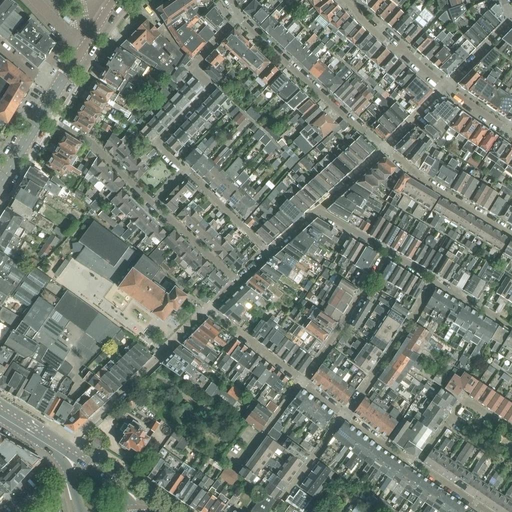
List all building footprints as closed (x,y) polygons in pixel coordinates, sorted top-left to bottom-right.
[(0,0),(0,27),(13,11),(18,6),(11,0),(0,0)] [(186,74),(188,72),(184,68),(192,60),(207,44),(199,36),(198,35),(191,29),(194,25),(196,23),(200,19),(193,11),(197,8),(192,0),(168,0),(168,2),(163,5),(160,5),(157,7),(157,10),(156,10),(164,23),(169,31),(177,43),(181,49),(185,53),(183,56),(183,55),(183,56),(181,59),(169,77),(177,84),(180,80),(186,74)] [(192,0),(203,15),(214,4),(212,2),(213,2),(211,0),(192,0)] [(251,19),(267,2),(267,1),(265,0),(261,0),(258,4),(254,0),(244,0),(238,4),(243,12),(251,19)] [(284,0),(291,9),(303,0),(284,0)] [(324,0),(314,8),(307,13),(299,19),(302,22),(316,11),(319,15),(333,3),(330,0),(324,0)] [(387,0),(372,0),(367,6),(375,13),(387,0)] [(384,21),(399,4),(394,0),(387,0),(375,13),(384,21)] [(406,0),(402,0),(399,4),(384,21),(392,28),(404,15),(398,9),(401,6),(401,7),(407,0),(406,0)] [(499,4),(497,0),(488,0),(483,2),(488,10),(501,24),(504,21),(505,18),(499,4)] [(267,2),(251,19),(259,26),(275,10),(270,6),(267,2)] [(488,10),(483,2),(474,6),(473,6),(471,8),(495,30),(501,24),(488,10)] [(283,3),(276,10),(279,14),(286,6),(283,3)] [(341,10),(333,3),(319,15),(317,17),(321,20),(322,18),(329,24),(341,10)] [(214,4),(203,15),(200,17),(201,18),(209,25),(220,13),(221,13),(214,4)] [(463,5),(448,11),(452,23),(458,18),(465,11),(463,5)] [(13,11),(0,27),(0,36),(5,41),(20,24),(23,20),(28,15),(18,6),(13,11)] [(392,28),(401,36),(418,16),(413,12),(414,11),(411,8),(404,15),(392,28)] [(495,30),(471,8),(466,13),(472,19),(489,36),(495,30)] [(341,10),(329,24),(334,28),(332,30),(336,33),(337,31),(349,18),(350,17),(341,10)] [(290,12),(286,17),(292,25),(296,21),(290,12)] [(220,13),(209,25),(217,33),(227,22),(220,13)] [(279,23),(271,15),(260,27),(268,35),(279,23)] [(401,36),(409,44),(421,30),(427,24),(418,16),(401,36)] [(469,23),(462,16),(459,19),(483,42),(489,36),(472,19),(469,23)] [(345,38),(358,25),(349,18),(337,31),(342,35),(340,37),(339,39),(341,41),(343,42),(344,40),(346,39),(345,38)] [(483,42),(459,19),(458,18),(452,23),(456,28),(459,25),(466,32),(463,36),(477,48),(483,42)] [(5,41),(38,69),(45,60),(46,60),(55,44),(56,45),(55,44),(31,19),(24,27),(20,24),(5,41)] [(127,40),(120,47),(169,77),(170,77),(181,59),(176,55),(179,52),(179,53),(180,52),(170,43),(169,44),(157,31),(157,30),(151,24),(150,25),(146,21),(127,40)] [(315,24),(312,21),(307,28),(310,30),(315,24)] [(268,35),(276,42),(287,30),(279,23),(268,35)] [(347,46),(351,49),(354,46),(366,33),(366,32),(358,25),(345,38),(346,39),(350,43),(347,46)] [(293,36),(287,30),(276,42),(284,49),(295,38),(300,33),(304,29),(301,26),(297,30),(293,36)] [(207,27),(199,36),(207,44),(215,35),(207,27)] [(450,40),(457,32),(453,28),(445,36),(442,33),(435,39),(421,54),(429,61),(450,40)] [(511,43),(511,29),(502,40),(506,43),(499,50),(503,54),(504,54),(511,43)] [(226,48),(231,53),(243,39),(234,31),(220,46),(224,50),(226,48)] [(435,39),(427,31),(412,46),(421,54),(435,39)] [(372,37),(366,33),(354,46),(357,49),(352,55),(354,58),(358,53),(360,51),(372,37)] [(292,57),(300,64),(311,53),(306,48),(315,39),(312,36),(304,46),(303,45),(292,57)] [(372,37),(360,51),(358,53),(366,61),(368,58),(370,59),(382,46),(380,45),(381,45),(372,37)] [(466,41),(461,37),(452,47),(455,49),(451,53),(447,49),(453,43),(450,40),(429,61),(439,70),(466,41)] [(303,45),(295,38),(284,49),(292,57),(303,45)] [(252,47),(243,39),(231,53),(236,57),(234,59),(238,63),(252,47)] [(330,40),(324,46),(329,51),(335,44),(330,40)] [(475,49),(466,41),(439,70),(446,76),(449,76),(454,72),(453,71),(475,49)] [(390,53),(382,46),(370,59),(375,64),(373,66),(376,69),(378,67),(390,53)] [(243,64),(249,69),(261,56),(252,47),(238,63),(242,66),(243,64)] [(117,49),(111,58),(112,58),(136,74),(141,77),(148,66),(119,48),(117,49)] [(205,61),(210,65),(215,69),(224,60),(224,59),(225,58),(216,50),(205,61)] [(480,77),(496,59),(498,55),(492,50),(459,83),(460,85),(460,87),(468,92),(480,77)] [(345,55),(340,51),(338,54),(337,55),(342,60),(345,57),(344,57),(345,55)] [(311,53),(300,64),(309,71),(319,60),(311,53)] [(390,53),(378,67),(383,71),(381,73),(384,76),(386,74),(398,61),(390,53)] [(483,90),(496,73),(500,69),(499,68),(506,61),(498,55),(496,59),(500,62),(497,66),(496,66),(493,70),(492,69),(485,80),(480,77),(468,92),(474,97),(477,99),(483,90)] [(0,123),(5,128),(8,123),(32,82),(0,56),(0,123)] [(261,56),(249,69),(254,74),(253,75),(256,79),(270,64),(261,56)] [(319,60),(309,71),(317,79),(336,59),(333,57),(325,66),(319,60)] [(133,79),(136,74),(112,58),(106,66),(107,69),(128,82),(131,77),(133,79)] [(335,74),(331,71),(339,62),(336,59),(317,79),(325,86),(335,74)] [(406,68),(398,61),(386,74),(391,78),(389,80),(393,83),(394,81),(406,68)] [(359,62),(353,69),(357,72),(363,65),(359,62)] [(270,64),(256,79),(265,88),(279,72),(270,64)] [(210,65),(204,72),(218,85),(225,78),(215,69),(210,65)] [(415,76),(406,68),(394,81),(399,85),(393,91),(394,92),(390,96),(396,101),(402,94),(401,93),(415,76)] [(486,106),(495,112),(501,103),(511,87),(511,68),(502,83),(486,105),(486,106)] [(128,82),(107,69),(104,73),(102,73),(99,77),(100,79),(100,80),(122,93),(125,89),(132,93),(136,87),(128,82)] [(335,74),(325,86),(324,86),(333,94),(353,73),(348,69),(339,78),(335,74)] [(366,80),(369,78),(360,70),(358,73),(366,80)] [(284,77),(281,73),(261,94),(265,98),(272,91),(277,95),(289,81),(289,79),(286,77),(284,77)] [(480,101),(486,105),(502,82),(496,79),(499,75),(496,73),(483,90),(477,99),(480,101)] [(180,80),(186,85),(196,95),(204,87),(193,77),(190,81),(187,78),(187,75),(186,74),(180,80)] [(360,79),(354,74),(352,76),(355,79),(355,80),(354,80),(350,85),(346,82),(334,95),(340,100),(360,79)] [(415,75),(415,76),(401,93),(402,94),(410,101),(414,105),(417,108),(431,94),(431,90),(415,75)] [(378,84),(370,77),(369,78),(366,80),(374,88),(378,84)] [(358,92),(356,90),(362,84),(363,85),(365,83),(360,79),(340,100),(346,106),(358,92)] [(196,95),(186,85),(181,90),(171,81),(169,83),(178,93),(189,103),(196,95)] [(294,85),(289,81),(277,95),(285,103),(299,90),(299,88),(296,85),(294,85)] [(91,93),(107,103),(125,115),(124,115),(127,117),(130,113),(114,103),(118,96),(97,83),(96,84),(95,84),(94,87),(94,88),(91,93)] [(372,89),(368,85),(366,87),(367,89),(361,95),(358,92),(346,106),(352,111),(355,108),(372,89)] [(378,87),(375,91),(381,96),(384,92),(378,87)] [(511,87),(501,103),(495,112),(498,114),(505,118),(511,107),(511,87)] [(218,89),(210,97),(221,107),(225,102),(228,105),(231,102),(228,99),(218,89)] [(372,89),(355,108),(352,111),(358,117),(370,103),(367,101),(375,92),(372,90),(372,89)] [(304,94),(299,90),(285,103),(278,110),(280,112),(283,109),(285,111),(289,107),(294,112),(297,110),(309,99),(308,97),(306,94),(304,94)] [(174,97),(169,92),(165,95),(182,111),(189,103),(178,93),(174,97)] [(107,103),(91,93),(90,95),(89,95),(87,97),(87,99),(84,103),(101,114),(107,103)] [(378,98),(403,122),(409,116),(396,103),(392,107),(381,96),(378,98)] [(227,112),(221,107),(210,97),(202,105),(213,115),(218,110),(224,115),(227,112)] [(384,116),(397,128),(403,122),(378,98),(373,104),(377,107),(379,105),(387,113),(384,116)] [(311,99),(309,99),(297,110),(299,112),(290,121),(293,125),(298,121),(316,105),(313,103),(313,101),(311,99)] [(444,100),(441,100),(423,119),(428,124),(424,127),(420,124),(417,127),(438,145),(446,132),(460,112),(444,100)] [(173,120),(180,112),(170,102),(162,109),(173,120)] [(79,112),(78,114),(94,124),(101,114),(84,103),(81,108),(80,109),(79,111),(79,112)] [(213,115),(202,105),(195,113),(210,128),(212,125),(208,121),(213,115)] [(250,105),(244,111),(253,120),(257,115),(258,114),(250,105)] [(318,108),(316,105),(298,121),(305,128),(323,112),(323,110),(320,107),(318,108)] [(236,106),(228,114),(231,117),(239,109),(236,106)] [(397,128),(384,116),(381,119),(369,107),(366,110),(373,117),(376,119),(391,134),(397,128)] [(162,109),(155,117),(165,128),(173,120),(162,109)] [(359,118),(366,124),(373,117),(366,110),(359,118)] [(158,135),(165,128),(155,117),(148,111),(147,112),(144,115),(147,118),(148,117),(152,121),(147,125),(158,135)] [(338,126),(323,112),(305,128),(299,133),(301,136),(294,143),(305,155),(332,131),(337,126),(338,126)] [(470,118),(460,112),(446,132),(455,139),(470,118)] [(207,130),(210,128),(195,113),(187,120),(198,131),(203,126),(207,130)] [(94,124),(78,114),(75,118),(74,119),(73,121),(73,123),(72,124),(88,134),(94,124)] [(257,115),(253,120),(255,122),(261,116),(258,114),(257,115)] [(131,116),(127,121),(133,126),(138,121),(131,116)] [(464,145),(479,125),(470,118),(455,139),(464,145)] [(150,143),(158,135),(147,125),(141,119),(137,122),(144,129),(139,133),(150,143)] [(391,134),(376,119),(369,127),(383,140),(386,140),(386,139),(391,134)] [(187,120),(180,128),(191,138),(198,131),(187,120)] [(343,120),(338,126),(337,126),(340,129),(343,132),(349,126),(343,120)] [(488,131),(479,125),(464,145),(473,151),(488,131)] [(273,131),(268,126),(265,130),(269,135),(273,131)] [(422,133),(415,127),(395,147),(395,150),(401,156),(401,155),(422,133)] [(172,136),(183,146),(187,142),(192,147),(196,143),(191,138),(180,128),(172,136)] [(127,138),(128,139),(121,145),(118,148),(119,150),(114,154),(114,153),(112,155),(121,164),(132,153),(127,148),(126,145),(130,141),(131,141),(138,134),(134,131),(127,138)] [(273,131),(270,134),(276,141),(279,138),(273,131)] [(497,138),(488,131),(473,151),(483,158),(497,138)] [(370,155),(376,150),(356,132),(354,134),(351,137),(370,155)] [(413,166),(413,165),(432,142),(422,133),(401,155),(413,166)] [(59,145),(74,155),(79,158),(86,147),(65,134),(65,136),(63,136),(62,139),(62,140),(59,145)] [(104,148),(112,155),(114,153),(114,154),(119,150),(118,148),(121,145),(128,139),(127,138),(125,136),(122,140),(119,140),(113,134),(104,148)] [(370,155),(351,137),(348,134),(345,137),(353,145),(349,147),(363,161),(370,155)] [(183,146),(172,136),(165,144),(176,154),(183,146)] [(190,168),(215,140),(212,137),(207,142),(204,139),(184,162),(190,168)] [(283,139),(278,143),(282,148),(287,144),(283,139)] [(495,164),(508,145),(499,139),(486,157),(495,164)] [(144,140),(132,153),(121,164),(131,173),(133,171),(132,170),(136,167),(137,168),(141,163),(146,157),(153,149),(144,140)] [(219,143),(216,140),(190,168),(197,174),(210,159),(206,156),(219,143)] [(271,141),(267,145),(273,151),(277,147),(271,141)] [(337,158),(351,172),(357,166),(336,145),(332,142),(330,144),(337,152),(335,155),(337,158)] [(357,166),(363,161),(349,147),(345,143),(342,146),(339,143),(336,145),(357,166)] [(287,144),(282,148),(283,149),(287,154),(292,150),(287,144)] [(74,155),(59,145),(58,146),(57,147),(56,149),(56,150),(53,155),(56,157),(68,165),(74,155)] [(345,177),(351,172),(337,158),(334,161),(319,145),(316,148),(322,153),(345,177)] [(509,145),(508,145),(495,164),(487,175),(498,182),(499,181),(503,174),(505,171),(504,170),(511,159),(511,147),(509,146),(509,145)] [(181,152),(177,155),(180,159),(185,155),(188,151),(185,148),(181,152)] [(440,149),(439,152),(436,159),(426,174),(434,179),(443,163),(439,161),(444,152),(440,149)] [(226,154),(203,180),(209,186),(223,171),(219,167),(232,152),(229,150),(226,154)] [(436,159),(439,152),(436,150),(432,156),(429,155),(419,170),(426,174),(436,159)] [(90,151),(84,161),(86,162),(91,165),(96,156),(90,151)] [(210,159),(197,174),(203,180),(226,154),(223,151),(213,162),(210,159)] [(429,155),(425,152),(413,165),(419,170),(429,155)] [(339,182),(345,177),(322,153),(319,156),(326,163),(323,167),(339,182)] [(46,166),(50,168),(62,175),(68,165),(53,155),(50,160),(49,161),(47,163),(47,164),(46,166)] [(333,188),(339,182),(325,169),(323,171),(307,156),(304,159),(305,160),(333,188)] [(434,179),(441,183),(451,167),(455,160),(456,158),(452,156),(446,165),(443,163),(434,179)] [(133,171),(131,173),(139,181),(149,169),(145,166),(145,163),(149,159),(146,157),(141,163),(137,168),(136,167),(132,170),(133,171)] [(290,157),(285,163),(291,169),(296,163),(290,157)] [(89,182),(92,184),(98,178),(97,177),(101,173),(102,174),(106,170),(105,170),(107,167),(97,158),(92,166),(89,172),(93,175),(93,178),(89,182)] [(391,177),(399,169),(386,159),(383,159),(377,164),(389,175),(391,177)] [(209,186),(214,191),(238,165),(241,162),(240,162),(238,160),(237,161),(230,168),(231,168),(226,174),(223,171),(209,186)] [(327,193),(333,188),(305,160),(302,164),(312,174),(313,173),(317,177),(313,180),(327,193)] [(441,183),(449,188),(462,165),(455,160),(451,167),(441,183)] [(84,166),(80,172),(81,173),(86,176),(88,173),(89,172),(92,166),(91,165),(86,162),(84,166)] [(391,177),(389,175),(377,164),(371,170),(392,189),(394,184),(388,179),(391,177)] [(214,191),(221,197),(235,183),(231,179),(241,168),(238,165),(214,191)] [(100,183),(104,186),(115,175),(107,167),(105,170),(106,170),(102,174),(101,173),(97,177),(98,178),(92,184),(94,186),(98,183),(100,183)] [(45,178),(42,176),(43,175),(34,170),(34,171),(31,169),(25,178),(48,192),(57,197),(61,190),(48,181),(48,180),(45,178)] [(235,183),(221,197),(227,203),(251,176),(255,173),(252,170),(242,180),(243,180),(238,186),(235,183)] [(392,189),(371,170),(364,176),(373,183),(379,189),(382,186),(389,191),(392,189)] [(313,180),(310,182),(299,171),(296,174),(297,175),(321,199),(327,193),(313,180)] [(451,189),(459,194),(470,177),(461,171),(451,189)] [(409,179),(403,173),(393,189),(400,193),(409,179)] [(63,188),(64,185),(59,180),(54,175),(51,181),(63,188)] [(115,175),(104,186),(111,193),(106,198),(109,201),(124,185),(124,184),(115,175)] [(315,204),(321,199),(297,175),(295,178),(304,188),(301,191),(315,204)] [(251,176),(227,203),(233,209),(247,194),(246,194),(243,191),(249,185),(248,185),(254,179),(251,176)] [(309,209),(315,204),(301,191),(298,193),(288,183),(290,180),(287,176),(281,183),(295,196),(309,209)] [(376,192),(379,189),(364,176),(356,184),(371,193),(379,197),(381,195),(376,192)] [(459,194),(468,200),(479,182),(470,177),(459,194)] [(25,178),(19,188),(35,198),(43,202),(45,198),(44,198),(48,192),(25,178)] [(183,195),(188,190),(192,194),(196,190),(185,179),(173,191),(184,202),(187,199),(183,195)] [(417,183),(409,179),(400,193),(408,198),(417,183)] [(287,201),(303,215),(309,209),(295,196),(291,193),(281,183),(275,189),(280,194),(282,191),(288,196),(285,199),(287,201)] [(424,188),(417,183),(408,198),(415,202),(424,188)] [(489,188),(481,183),(470,201),(479,206),(489,188)] [(371,193),(356,184),(348,190),(366,201),(380,208),(383,206),(368,198),(371,193)] [(247,194),(233,209),(239,214),(263,187),(261,185),(251,196),(248,192),(246,194),(247,194)] [(239,214),(245,220),(258,205),(255,202),(257,200),(268,188),(266,185),(263,187),(239,214)] [(19,188),(13,199),(37,214),(43,204),(34,199),(35,198),(19,188)] [(424,188),(415,202),(423,207),(431,192),(424,188)] [(489,188),(479,206),(488,211),(498,194),(489,188)] [(280,194),(275,189),(268,196),(273,201),(280,194)] [(84,195),(77,190),(74,194),(80,200),(84,195)] [(348,190),(341,197),(362,209),(364,205),(378,213),(380,210),(366,202),(366,201),(348,190)] [(111,213),(114,215),(121,207),(120,207),(124,202),(125,204),(129,200),(128,199),(129,198),(122,191),(111,202),(115,206),(115,209),(111,213)] [(182,204),(184,202),(173,191),(162,203),(173,214),(179,208),(175,204),(178,200),(182,204)] [(423,207),(430,211),(439,196),(431,192),(423,207)] [(138,204),(130,197),(129,198),(128,199),(129,200),(125,204),(124,202),(120,207),(121,207),(114,215),(116,217),(120,213),(122,213),(126,217),(138,204)] [(341,197),(333,204),(351,214),(354,210),(362,215),(365,211),(362,209),(341,197)] [(432,211),(441,217),(449,203),(440,197),(432,211)] [(497,217),(506,202),(498,198),(489,212),(497,217)] [(13,199),(8,207),(36,225),(49,233),(50,231),(52,229),(54,225),(37,214),(13,199)] [(303,215),(287,201),(280,208),(279,206),(278,208),(279,209),(279,210),(280,210),(294,223),(303,215)] [(287,229),(294,223),(280,210),(277,214),(264,202),(261,205),(287,229)] [(497,217),(506,222),(511,212),(511,205),(506,202),(497,217)] [(441,217),(450,222),(458,208),(449,203),(441,217)] [(146,212),(138,204),(126,217),(130,220),(130,223),(127,227),(128,229),(129,229),(136,222),(137,222),(141,218),(139,217),(143,213),(143,214),(146,212)] [(328,211),(347,222),(351,214),(333,204),(328,209),(328,211)] [(177,217),(185,224),(187,222),(187,223),(191,219),(190,218),(194,213),(194,214),(200,208),(198,205),(194,209),(191,209),(188,206),(177,217)] [(281,234),(287,229),(261,205),(257,210),(260,214),(262,212),(271,220),(268,223),(281,234)] [(8,207),(2,216),(25,231),(30,234),(36,225),(8,207)] [(192,232),(203,220),(199,217),(199,214),(203,210),(200,208),(194,214),(194,213),(190,218),(191,219),(187,223),(187,222),(185,224),(192,232)] [(450,222),(458,227),(466,213),(458,208),(450,222)] [(110,219),(102,212),(98,216),(106,223),(110,219)] [(141,232),(142,231),(153,219),(146,212),(143,214),(143,213),(139,217),(141,218),(137,222),(136,222),(129,229),(128,229),(121,237),(125,241),(138,228),(141,232)] [(475,218),(466,213),(458,227),(467,232),(475,218)] [(264,225),(253,214),(250,217),(275,240),(281,234),(268,223),(267,222),(264,225)] [(363,221),(351,214),(347,222),(366,234),(371,226),(363,221)] [(2,216),(0,220),(0,226),(20,239),(25,231),(2,216)] [(368,235),(375,239),(386,220),(379,216),(368,235)] [(275,240),(250,217),(244,223),(249,228),(252,225),(258,231),(255,234),(267,245),(269,245),(275,240)] [(337,230),(317,218),(309,225),(336,243),(341,247),(347,236),(342,233),(339,239),(334,236),(337,230)] [(475,218),(467,232),(475,237),(484,223),(475,218)] [(117,225),(110,219),(106,223),(114,229),(117,225)] [(142,241),(144,244),(151,236),(152,237),(156,233),(155,231),(158,228),(159,228),(160,227),(161,226),(153,219),(142,231),(145,235),(145,238),(142,241)] [(210,228),(216,222),(213,220),(210,224),(207,224),(203,220),(192,232),(200,239),(202,236),(203,237),(206,233),(205,232),(209,228),(210,228)] [(375,239),(382,243),(392,225),(386,220),(375,239)] [(80,253),(75,260),(74,261),(90,271),(92,268),(98,273),(99,274),(113,285),(113,284),(114,284),(114,285),(115,284),(130,263),(137,253),(94,221),(93,223),(79,242),(85,247),(81,252),(80,253)] [(200,239),(207,246),(218,235),(214,231),(214,228),(218,225),(216,222),(210,228),(209,228),(205,232),(206,233),(203,237),(202,236),(200,239)] [(475,237),(484,242),(492,229),(484,223),(475,237)] [(333,247),(336,243),(309,225),(302,232),(314,241),(321,245),(325,241),(333,247)] [(382,243),(389,248),(400,229),(392,225),(382,243)] [(0,238),(13,247),(19,250),(25,242),(20,239),(0,226),(0,238)] [(151,236),(144,244),(147,246),(150,242),(153,242),(157,246),(168,235),(160,227),(159,228),(158,228),(155,231),(156,233),(152,237),(151,236)] [(52,229),(50,231),(62,238),(64,233),(56,228),(54,230),(52,229)] [(389,248),(397,252),(407,233),(400,229),(389,248)] [(484,242),(493,248),(501,234),(492,229),(484,242)] [(166,245),(173,252),(184,240),(175,231),(173,231),(158,247),(161,250),(166,245)] [(295,238),(318,254),(321,250),(312,244),(314,241),(302,232),(295,238)] [(415,238),(407,233),(397,252),(404,256),(415,238)] [(231,237),(228,234),(225,238),(222,238),(218,235),(207,246),(215,253),(217,252),(216,251),(220,247),(222,248),(225,244),(225,243),(231,237)] [(501,234),(493,248),(501,253),(510,239),(501,234)] [(53,236),(48,244),(54,248),(59,240),(53,236)] [(233,239),(231,237),(225,243),(225,244),(222,248),(220,247),(216,251),(217,252),(215,253),(223,261),(234,249),(230,246),(230,243),(233,239)] [(357,242),(348,237),(339,254),(343,256),(338,265),(342,267),(357,242)] [(13,247),(0,238),(0,250),(8,255),(13,247)] [(313,255),(315,252),(295,238),(288,244),(304,255),(307,251),(313,255)] [(404,256),(411,260),(421,244),(422,242),(415,238),(404,256)] [(174,262),(176,264),(182,258),(187,254),(185,253),(189,249),(190,250),(192,248),(184,240),(173,252),(177,255),(177,258),(174,262)] [(503,254),(511,259),(511,258),(511,240),(503,254)] [(364,246),(357,242),(342,267),(345,269),(350,260),(354,263),(364,246)] [(46,243),(41,252),(46,255),(47,255),(52,247),(46,243)] [(411,260),(418,265),(428,248),(421,244),(411,260)] [(318,276),(322,269),(321,267),(288,245),(281,251),(309,270),(318,276)] [(364,246),(354,263),(352,265),(349,271),(352,273),(356,267),(360,269),(371,251),(364,246)] [(189,266),(199,255),(192,248),(190,250),(189,249),(185,253),(187,254),(182,258),(176,264),(178,266),(182,263),(185,263),(189,266)] [(428,248),(418,265),(426,269),(436,252),(428,248)] [(223,261),(230,267),(241,255),(234,249),(223,261)] [(307,274),(309,270),(281,251),(274,257),(296,272),(299,269),(307,274)] [(360,269),(353,280),(361,285),(379,255),(371,251),(360,269)] [(0,278),(14,288),(9,295),(30,310),(39,298),(45,302),(55,309),(61,301),(44,289),(51,279),(36,269),(31,272),(6,256),(0,252),(0,278)] [(119,288),(118,289),(152,314),(163,322),(173,309),(176,312),(177,311),(179,307),(186,298),(187,297),(175,288),(167,283),(163,289),(153,281),(152,284),(149,282),(159,268),(143,256),(138,252),(137,253),(130,263),(115,284),(114,285),(115,285),(118,287),(119,288)] [(444,257),(437,253),(427,270),(434,274),(444,257)] [(207,262),(199,255),(189,266),(192,270),(192,273),(189,276),(191,279),(197,272),(198,273),(202,269),(201,267),(204,264),(205,264),(207,262)] [(241,255),(230,267),(236,274),(248,262),(241,255)] [(451,262),(444,257),(434,274),(441,278),(451,262)] [(299,280),(301,276),(273,258),(266,264),(284,275),(287,272),(294,276),(294,277),(299,280)] [(33,259),(27,267),(30,269),(33,268),(39,263),(33,259)] [(58,277),(59,277),(69,263),(66,260),(65,260),(55,274),(58,277)] [(397,266),(389,261),(369,295),(377,299),(384,286),(385,287),(397,266)] [(215,269),(207,262),(205,264),(204,264),(201,267),(202,269),(198,273),(197,272),(191,279),(194,281),(197,277),(200,277),(204,281),(215,269)] [(441,278),(449,283),(459,266),(451,262),(441,278)] [(288,284),(290,280),(284,275),(266,264),(259,270),(277,283),(280,279),(288,284)] [(404,270),(397,266),(385,287),(387,288),(384,292),(390,296),(395,287),(404,270)] [(449,283),(456,287),(466,270),(459,266),(449,283)] [(203,281),(210,288),(221,276),(215,269),(204,281),(203,281)] [(327,275),(329,271),(326,269),(321,277),(326,280),(328,276),(327,275)] [(401,291),(402,291),(411,274),(404,270),(395,287),(390,296),(394,298),(399,290),(401,291)] [(456,287),(463,291),(473,274),(466,270),(456,287)] [(258,271),(251,278),(273,294),(272,294),(279,299),(283,294),(276,289),(279,286),(272,282),(258,271)] [(418,279),(411,274),(402,291),(401,291),(395,301),(399,303),(405,293),(409,296),(418,279)] [(463,291),(470,296),(480,279),(473,274),(463,291)] [(179,276),(176,279),(184,286),(187,283),(179,276)] [(221,276),(210,288),(217,294),(228,282),(221,276)] [(358,290),(337,276),(332,284),(353,298),(358,290)] [(8,294),(14,288),(0,278),(0,292),(6,297),(8,294)] [(272,294),(273,294),(251,278),(245,284),(261,297),(263,293),(269,298),(272,294)] [(500,304),(500,305),(511,286),(511,281),(506,278),(496,294),(500,296),(496,302),(500,304)] [(425,283),(418,279),(409,296),(413,298),(409,304),(405,302),(403,306),(410,311),(416,300),(425,283)] [(480,279),(470,296),(478,300),(488,283),(480,279)] [(313,284),(309,281),(303,289),(307,292),(313,284)] [(353,298),(332,284),(330,283),(327,287),(334,292),(331,297),(347,307),(353,298)] [(261,297),(245,284),(237,291),(254,304),(261,297)] [(500,304),(496,311),(499,313),(507,301),(511,303),(511,302),(511,286),(500,305),(500,304)] [(443,293),(436,289),(422,312),(430,316),(443,293)] [(254,304),(237,291),(230,298),(247,311),(254,304)] [(323,295),(319,292),(316,296),(343,314),(347,307),(331,297),(331,296),(326,293),(324,296),(323,295)] [(433,318),(426,329),(430,331),(431,329),(450,297),(443,293),(430,316),(433,318)] [(343,314),(316,296),(314,300),(324,307),(321,312),(338,323),(343,314)] [(368,296),(359,311),(366,315),(375,301),(368,296)] [(380,297),(378,301),(389,308),(405,318),(410,311),(403,306),(399,303),(395,301),(390,298),(388,302),(380,297)] [(431,329),(434,331),(438,324),(442,327),(443,324),(457,301),(450,297),(431,329)] [(26,317),(22,322),(30,328),(30,329),(37,334),(38,332),(39,330),(40,330),(43,326),(49,317),(55,309),(45,302),(39,298),(30,310),(29,312),(26,310),(23,315),(26,317)] [(247,311),(230,298),(223,305),(239,318),(240,318),(247,311)] [(301,299),(294,309),(298,313),(306,302),(301,299)] [(457,301),(443,324),(450,328),(464,306),(457,301)] [(241,329),(246,322),(239,318),(223,305),(219,309),(219,312),(241,329)] [(377,305),(375,309),(385,315),(401,325),(405,318),(389,308),(387,312),(377,305)] [(310,316),(332,331),(338,323),(321,312),(312,306),(309,311),(304,311),(302,314),(308,318),(310,316)] [(470,310),(464,306),(450,328),(445,336),(443,340),(446,342),(453,331),(456,333),(470,310)] [(2,308),(0,311),(0,319),(12,327),(18,318),(2,308)] [(258,342),(273,321),(281,312),(277,309),(265,324),(260,321),(250,335),(258,342)] [(375,309),(373,312),(383,318),(380,322),(396,332),(401,325),(385,315),(375,309)] [(476,313),(470,310),(456,333),(462,337),(476,313)] [(298,313),(295,311),(289,318),(293,321),(296,316),(298,313)] [(350,326),(348,330),(356,335),(359,331),(357,330),(366,315),(359,311),(350,326)] [(293,321),(323,343),(329,334),(308,318),(302,314),(300,312),(293,321)] [(98,313),(84,333),(104,347),(121,330),(111,323),(98,313)] [(484,318),(476,313),(462,337),(461,338),(462,339),(469,343),(474,335),(484,318)] [(65,328),(49,317),(43,326),(40,330),(56,342),(65,328)] [(426,322),(419,317),(416,322),(423,327),(426,322)] [(491,322),(484,318),(474,335),(477,337),(473,344),(471,344),(466,355),(470,357),(491,322)] [(208,319),(201,325),(227,345),(233,338),(217,326),(209,319),(208,319)] [(368,319),(366,322),(392,339),(396,332),(380,322),(378,325),(368,319)] [(273,321),(258,342),(265,347),(280,328),(280,327),(273,321)] [(4,345),(13,330),(0,322),(0,342),(1,343),(4,345)] [(31,341),(37,334),(30,329),(30,328),(22,322),(21,322),(15,332),(13,330),(4,345),(3,346),(2,346),(0,348),(0,379),(16,355),(24,359),(25,360),(33,357),(39,347),(31,341)] [(374,332),(372,335),(387,346),(392,339),(366,322),(364,325),(374,332)] [(498,326),(491,322),(470,357),(474,359),(485,342),(488,344),(498,326)] [(432,335),(416,324),(411,331),(428,342),(435,347),(435,346),(441,350),(441,349),(442,350),(444,347),(430,338),(432,335)] [(492,350),(496,353),(509,330),(500,324),(491,339),(496,343),(492,350)] [(211,344),(213,340),(225,349),(227,345),(201,325),(195,332),(211,344)] [(280,358),(301,329),(298,327),(292,335),(288,332),(287,333),(272,353),(280,358)] [(280,328),(265,347),(272,353),(287,333),(280,328)] [(369,339),(367,342),(383,353),(387,346),(372,335),(361,328),(358,332),(369,339)] [(305,332),(301,329),(280,358),(287,364),(303,343),(299,340),(305,332)] [(40,330),(39,330),(38,332),(37,334),(31,341),(39,347),(47,352),(63,361),(64,360),(69,352),(56,342),(40,330)] [(428,342),(411,331),(407,338),(423,349),(437,358),(439,355),(432,351),(432,350),(425,346),(428,342)] [(511,346),(511,331),(497,353),(505,358),(511,346)] [(217,360),(222,353),(211,344),(195,332),(188,338),(217,360)] [(348,339),(349,340),(354,344),(362,349),(377,360),(383,353),(367,342),(366,341),(364,344),(351,335),(348,339)] [(347,339),(346,338),(344,336),(339,342),(342,345),(347,339)] [(459,336),(452,348),(455,350),(462,339),(461,338),(459,336)] [(188,338),(181,345),(197,357),(200,353),(212,363),(215,359),(188,338)] [(231,357),(241,344),(234,338),(223,352),(231,357)] [(437,358),(407,338),(402,345),(418,356),(421,353),(438,364),(441,361),(437,358)] [(302,375),(323,345),(316,340),(310,348),(294,369),(302,375)] [(137,344),(133,342),(127,349),(145,364),(153,356),(137,344)] [(294,369),(310,348),(303,343),(287,364),(294,369)] [(231,357),(238,363),(248,349),(241,344),(231,357)] [(373,367),(377,360),(362,349),(354,344),(352,346),(355,348),(352,351),(352,352),(357,355),(373,367)] [(416,359),(418,356),(402,345),(397,352),(422,368),(425,370),(427,366),(416,359)] [(205,365),(180,346),(173,353),(195,370),(198,365),(206,371),(207,371),(209,368),(205,365)] [(373,367),(357,355),(352,352),(352,351),(345,346),(342,350),(354,359),(352,362),(368,374),(373,367)] [(47,352),(39,347),(33,357),(25,360),(5,392),(19,400),(41,361),(47,352)] [(119,356),(137,371),(145,364),(127,349),(119,356)] [(255,354),(248,349),(238,363),(233,369),(240,375),(245,368),(255,354)] [(41,361),(49,367),(27,405),(35,409),(57,372),(63,361),(47,352),(41,361)] [(412,366),(419,371),(422,368),(397,352),(393,359),(410,370),(412,366)] [(195,370),(173,353),(162,364),(211,398),(230,410),(237,402),(227,394),(213,384),(195,370)] [(255,354),(245,368),(253,374),(263,360),(255,354)] [(24,359),(16,355),(0,379),(0,388),(5,392),(24,359)] [(317,386),(323,391),(339,369),(336,367),(337,366),(339,368),(345,360),(339,355),(328,370),(317,386)] [(119,356),(112,363),(130,378),(137,371),(119,356)] [(310,381),(317,386),(328,370),(325,368),(330,361),(327,358),(321,365),(310,381)] [(410,370),(393,359),(388,366),(412,383),(416,386),(420,389),(422,386),(406,374),(410,370)] [(63,361),(57,372),(66,378),(73,368),(64,361),(64,360),(63,361)] [(269,365),(263,360),(253,374),(259,379),(269,365)] [(49,367),(41,361),(19,400),(27,405),(49,367)] [(94,361),(88,368),(93,372),(99,365),(94,361)] [(112,363),(105,370),(123,385),(130,378),(112,363)] [(339,369),(323,391),(330,396),(342,380),(347,374),(353,366),(349,363),(343,371),(344,371),(343,372),(340,370),(339,369)] [(276,370),(269,365),(259,379),(266,384),(276,370)] [(383,373),(399,384),(401,381),(409,386),(412,383),(388,366),(383,373)] [(487,370),(493,374),(495,370),(489,366),(487,370)] [(448,384),(444,389),(457,397),(461,390),(461,389),(463,388),(463,390),(470,394),(478,382),(464,372),(460,378),(454,374),(457,370),(454,369),(445,382),(448,384)] [(123,385),(105,370),(97,377),(115,392),(123,385)] [(266,384),(272,388),(282,375),(276,370),(266,384)] [(348,385),(337,401),(344,406),(366,376),(359,371),(354,379),(349,385),(348,385)] [(36,409),(45,415),(55,397),(66,378),(57,372),(35,409),(36,409)] [(89,372),(83,380),(91,387),(88,390),(93,396),(98,392),(108,399),(114,393),(89,372)] [(399,384),(383,373),(378,379),(385,384),(394,391),(398,394),(400,390),(404,393),(406,390),(399,384)] [(342,380),(330,396),(337,401),(348,385),(349,385),(354,379),(347,374),(342,380)] [(289,380),(282,375),(272,388),(279,394),(289,380)] [(45,415),(54,420),(63,404),(64,402),(66,397),(71,389),(74,383),(66,378),(55,397),(45,415)] [(385,384),(378,379),(373,386),(380,391),(385,384)] [(478,382),(470,394),(469,396),(477,402),(487,387),(478,382)] [(426,383),(424,387),(452,407),(457,400),(441,389),(438,392),(426,383)] [(420,389),(416,386),(412,393),(416,396),(420,390),(420,389)] [(434,399),(432,402),(448,413),(452,407),(424,387),(423,388),(424,389),(423,391),(434,399)] [(495,393),(487,387),(477,402),(486,407),(495,393)] [(308,394),(301,389),(284,413),(287,415),(289,412),(293,415),(296,410),(308,394)] [(88,390),(85,393),(91,399),(100,409),(109,401),(108,399),(98,392),(93,396),(88,390)] [(391,392),(388,395),(394,400),(397,396),(391,392)] [(412,393),(411,392),(405,400),(411,404),(416,396),(412,393)] [(353,413),(360,418),(377,395),(374,393),(369,400),(365,398),(353,413)] [(495,393),(486,407),(494,413),(504,399),(495,393)] [(315,399),(308,394),(296,410),(299,412),(293,421),(296,424),(315,399)] [(381,398),(377,395),(360,418),(367,423),(378,408),(375,405),(381,398)] [(417,397),(415,401),(443,420),(448,413),(432,402),(429,406),(417,397)] [(126,404),(132,408),(136,402),(130,398),(126,404)] [(243,406),(266,423),(272,415),(249,398),(243,406)] [(81,409),(79,411),(88,420),(100,409),(91,399),(84,406),(83,405),(80,408),(81,409)] [(321,404),(315,399),(296,424),(299,426),(306,417),(309,420),(321,404)] [(511,404),(504,399),(494,413),(502,419),(511,404)] [(367,423),(373,428),(385,413),(387,409),(384,407),(387,403),(384,400),(378,407),(378,408),(367,423)] [(63,404),(54,420),(60,423),(62,425),(74,405),(75,402),(72,401),(70,405),(64,402),(63,404)] [(399,407),(398,409),(400,411),(402,409),(406,411),(410,405),(404,401),(399,407)] [(425,412),(422,415),(438,427),(443,420),(418,403),(416,406),(425,412)] [(328,409),(321,404),(309,420),(312,422),(308,429),(311,431),(328,409)] [(511,422),(511,404),(502,419),(511,424),(511,422)] [(88,420),(79,411),(74,405),(62,425),(74,432),(78,428),(88,420)] [(373,428),(380,433),(397,410),(394,408),(388,415),(385,413),(373,428)] [(334,414),(328,409),(311,431),(314,433),(319,427),(323,430),(334,414)] [(242,418),(260,432),(266,423),(248,410),(242,418)] [(380,433),(387,438),(398,422),(395,420),(400,413),(397,410),(380,433)] [(389,440),(396,445),(415,458),(417,457),(433,434),(438,427),(422,415),(418,412),(409,424),(403,419),(389,440)] [(152,420),(147,428),(154,432),(159,424),(155,421),(156,420),(154,419),(153,421),(152,420)] [(336,450),(339,453),(356,430),(349,425),(345,422),(333,438),(341,444),(336,450)] [(119,444),(121,445),(121,448),(124,450),(127,449),(128,450),(130,447),(139,453),(143,446),(144,447),(149,439),(144,436),(145,434),(139,430),(138,432),(129,426),(124,423),(120,430),(124,433),(124,434),(125,435),(119,444)] [(273,428),(267,436),(276,443),(282,435),(273,428)] [(348,449),(351,451),(363,435),(356,430),(339,453),(343,455),(348,449)] [(97,435),(92,441),(101,447),(105,440),(97,435)] [(351,451),(358,456),(369,440),(363,435),(351,451)] [(450,441),(447,447),(449,449),(457,437),(453,435),(450,439),(451,439),(450,441)] [(267,436),(261,444),(273,453),(279,445),(276,443),(267,436)] [(0,446),(0,459),(1,458),(8,464),(17,454),(33,468),(41,459),(6,438),(0,446)] [(443,452),(447,447),(450,441),(446,438),(437,451),(433,448),(423,463),(431,469),(443,451),(443,452)] [(281,447),(291,454),(304,464),(310,456),(287,439),(281,447)] [(358,456),(363,460),(374,444),(369,440),(358,456)] [(303,441),(300,445),(311,453),(314,449),(303,441)] [(273,453),(261,444),(255,452),(268,461),(273,453)] [(363,460),(371,466),(382,450),(374,444),(363,460)] [(338,454),(329,447),(319,460),(328,467),(338,454)] [(163,465),(163,464),(170,454),(162,448),(143,475),(151,481),(163,465)] [(371,466),(378,471),(389,454),(382,450),(371,466)] [(466,453),(462,450),(454,463),(449,460),(439,474),(448,480),(466,453)] [(446,454),(443,452),(443,451),(431,469),(439,474),(449,460),(447,458),(449,454),(447,453),(446,454)] [(268,461),(255,452),(249,459),(262,469),(268,461)] [(470,455),(466,453),(448,480),(456,486),(466,471),(461,468),(463,466),(470,455)] [(183,463),(170,454),(163,464),(163,465),(164,465),(152,482),(164,490),(184,464),(183,463)] [(304,464),(291,454),(285,461),(298,471),(304,464)] [(396,459),(389,454),(378,471),(385,475),(396,459)] [(481,458),(475,467),(479,469),(487,458),(481,454),(479,457),(481,458)] [(215,462),(208,458),(205,462),(212,466),(215,462)] [(487,458),(479,469),(483,472),(488,465),(491,460),(487,458)] [(9,470),(21,481),(31,470),(20,459),(9,470)] [(249,459),(244,467),(256,477),(256,476),(262,481),(268,473),(262,469),(249,459)] [(385,475),(391,480),(402,464),(396,459),(385,475)] [(280,468),(293,478),(298,471),(285,461),(280,468)] [(221,472),(224,467),(215,462),(212,466),(221,472)] [(316,465),(313,468),(328,480),(333,473),(319,462),(317,466),(316,465)] [(409,468),(402,464),(391,480),(398,484),(409,468)] [(227,467),(219,477),(226,481),(233,472),(227,467)] [(244,467),(238,475),(239,476),(250,485),(256,477),(244,467)] [(280,468),(275,475),(288,485),(293,478),(280,468)] [(312,472),(309,475),(324,486),(328,480),(313,468),(311,472),(312,472)] [(416,473),(409,468),(398,484),(405,489),(416,473)] [(499,475),(496,481),(500,484),(508,472),(503,469),(499,475)] [(21,481),(9,470),(0,479),(0,482),(10,493),(21,481)] [(164,490),(173,495),(184,479),(188,474),(183,471),(180,476),(177,474),(164,490)] [(471,474),(466,471),(456,486),(464,491),(476,474),(472,472),(471,474)] [(226,481),(232,486),(239,476),(238,475),(235,473),(233,472),(226,481)] [(405,489),(395,503),(399,505),(401,502),(401,501),(403,498),(406,500),(411,493),(422,477),(416,473),(405,489)] [(480,477),(476,474),(464,491),(473,497),(483,482),(478,479),(480,477)] [(275,475),(270,482),(283,492),(288,485),(275,475)] [(306,477),(304,481),(319,492),(324,486),(309,475),(307,478),(306,477)] [(411,493),(418,498),(429,482),(422,477),(411,493)] [(190,483),(184,479),(173,495),(179,500),(190,483)] [(207,511),(220,496),(219,495),(214,492),(221,483),(217,481),(195,509),(198,511),(207,511)] [(319,492),(304,481),(301,484),(302,485),(300,488),(314,498),(319,492)] [(276,501),(278,498),(283,492),(270,482),(263,491),(276,501)] [(418,498),(425,502),(436,486),(429,482),(418,498)] [(487,485),(483,482),(473,497),(481,503),(492,486),(489,483),(487,485)] [(191,484),(190,483),(179,500),(185,504),(196,488),(191,484)] [(0,502),(9,494),(0,485),(0,502)] [(425,502),(432,507),(443,491),(436,486),(425,502)] [(496,488),(492,486),(481,503),(489,508),(499,493),(495,490),(496,488)] [(296,487),(284,503),(297,511),(314,511),(320,505),(296,487)] [(205,494),(196,488),(185,504),(192,509),(194,509),(205,494)] [(221,511),(229,501),(224,497),(228,492),(224,489),(219,495),(220,496),(207,511),(221,511)] [(437,511),(438,511),(449,495),(443,491),(432,507),(428,511),(437,511)] [(276,502),(263,493),(250,511),(268,511),(271,509),(276,502)] [(504,497),(499,493),(489,508),(495,511),(498,511),(509,497),(506,495),(504,497)] [(438,511),(439,511),(447,511),(456,500),(449,495),(438,511)] [(510,511),(511,510),(511,501),(511,502),(511,500),(511,499),(509,497),(498,511),(510,511)] [(275,511),(277,511),(284,503),(283,502),(279,499),(278,498),(276,501),(276,502),(271,509),(275,511)] [(447,511),(457,511),(462,504),(456,500),(447,511)]
